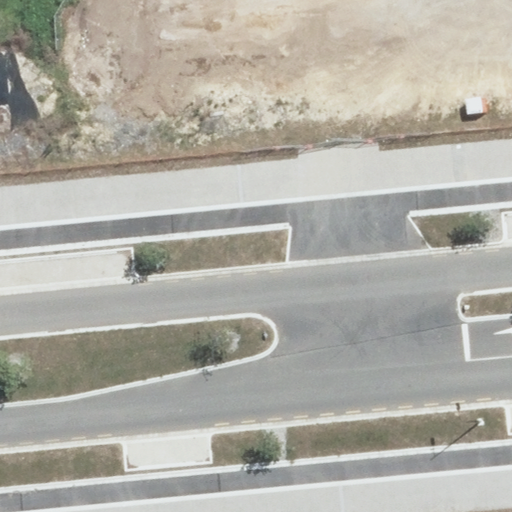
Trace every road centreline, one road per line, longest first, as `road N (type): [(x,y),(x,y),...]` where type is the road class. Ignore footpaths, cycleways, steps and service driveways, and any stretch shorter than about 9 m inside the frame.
road 1 (tertiary): [(511,379),(0,427)]
road 2 (tertiary): [(0,310),(511,263)]
